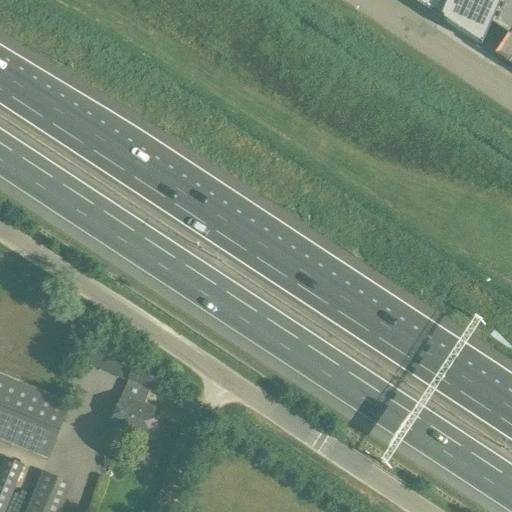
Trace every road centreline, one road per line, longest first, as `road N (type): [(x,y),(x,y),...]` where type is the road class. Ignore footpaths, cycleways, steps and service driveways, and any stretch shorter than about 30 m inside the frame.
road 1 (motorway): [(511,417),(0,81)]
road 2 (motorway): [(0,151),(511,487)]
road 3 (unclassified): [(0,238),(411,511)]
road 4 (unclassified): [(511,98),(364,0)]
road 5 (track): [(228,392),(168,511)]
